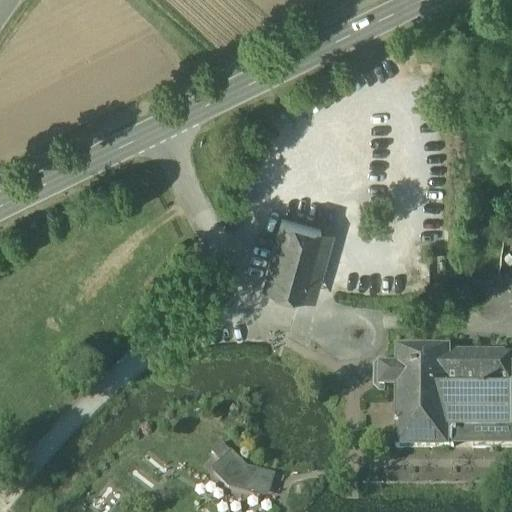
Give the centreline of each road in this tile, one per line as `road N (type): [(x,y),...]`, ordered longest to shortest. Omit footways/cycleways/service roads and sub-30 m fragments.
road 1 (secondary): [(417,0),(0,206)]
road 2 (track): [(253,303),(144,353),(0,500)]
